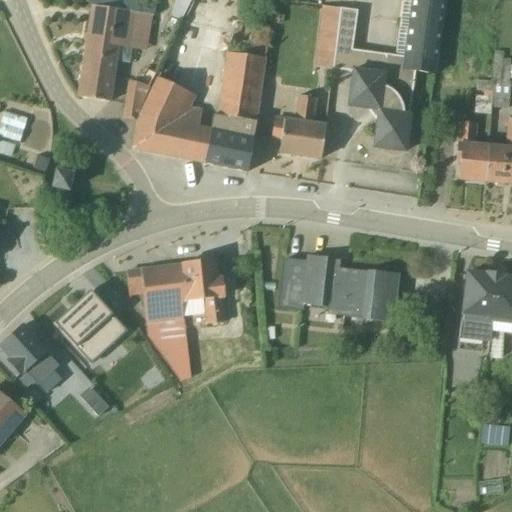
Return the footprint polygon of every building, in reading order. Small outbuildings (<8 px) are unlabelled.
[(90,0),(76,99),(107,104),(113,64),(127,66),(129,50),(145,53),(154,3),(139,1),(139,0),(90,0)] [(174,0),(168,18),(179,23),(190,0),(174,0)] [(350,52),(346,73),(341,110),(367,114),(375,124),(371,150),(402,154),(407,115),(406,115),(412,75),(434,78),(444,0),(400,0),(393,58),(350,52)] [(346,73),(350,52),(356,13),(338,11),(338,14),(336,28),(330,71),(346,73)] [(491,84),(489,110),(507,111),(508,84),(507,84),(507,82),(511,81),(511,69),(506,69),(507,61),(502,61),(502,53),(494,53),(491,84)] [(138,112),(130,151),(244,174),(249,144),(262,61),(224,55),(214,118),(211,117),(208,131),(197,129),(200,111),(192,111),(189,109),(194,99),(155,80),(138,112)] [(126,83),(121,120),(133,121),(154,75),(143,70),(136,86),(126,83)] [(489,110),(491,84),(475,83),(472,116),(488,117),(489,110)] [(273,119),(270,141),(279,143),(277,155),(318,161),(323,126),(321,126),(311,125),(314,101),(295,98),(291,122),(283,121),(283,120),(273,119)] [(25,121),(2,114),(0,119),(0,139),(17,145),(25,121)] [(486,147),(483,183),(509,186),(511,169),(511,118),(506,118),(503,148),(486,147)] [(483,183),(486,147),(474,146),(475,126),(456,124),(454,145),(456,145),(454,164),(458,165),(456,181),(483,183)] [(0,156),(9,159),(13,147),(0,143),(0,156)] [(43,174),(47,163),(24,154),(19,167),(43,174)] [(74,175),(54,171),(50,192),(69,196),(74,175)] [(304,264),(282,262),(277,310),(300,313),(301,308),(324,310),(324,317),(331,318),(337,270),(338,262),(305,259),(304,264)] [(214,281),(212,263),(205,263),(180,266),(179,267),(124,274),(128,304),(141,304),(145,338),(177,384),(188,381),(182,322),(181,322),(181,319),(201,316),(203,326),(224,324),(218,281),(214,281)] [(337,270),(331,318),(358,321),(358,322),(389,325),(395,278),(395,277),(337,270)] [(490,278),(465,274),(457,341),(456,352),(478,354),(479,343),(487,344),(488,334),(511,336),(511,280),(491,278),(490,278)] [(65,313),(51,325),(88,366),(125,332),(91,296),(88,292),(65,313)] [(441,309),(427,307),(424,338),(438,340),(441,309)] [(20,327),(0,345),(0,350),(8,360),(5,363),(18,376),(22,372),(35,387),(56,368),(43,354),(44,353),(20,327)] [(90,387),(79,396),(96,416),(107,408),(90,387)] [(0,445),(23,419),(0,398),(0,445)] [(482,425),(481,444),(508,445),(508,426),(482,425)]
